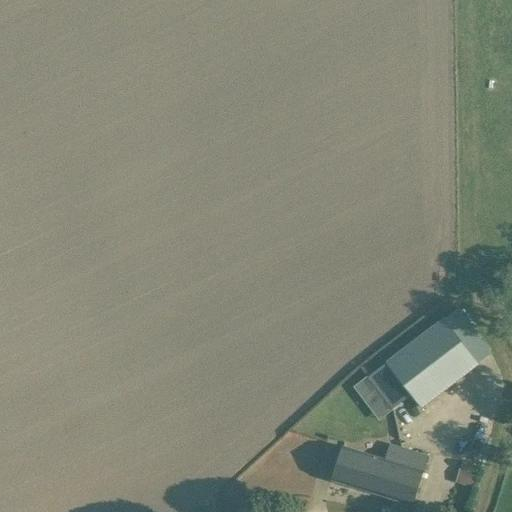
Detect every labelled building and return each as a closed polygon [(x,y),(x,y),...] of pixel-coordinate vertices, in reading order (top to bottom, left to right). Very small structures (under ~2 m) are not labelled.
[(456,308),(367,378),(378,391),(392,410),(406,398),(416,411),(491,353),(456,308)] [(378,391),(367,378),(355,388),(365,401),(378,391)] [(394,412),(384,414),(390,438),(400,436),(394,412)] [(332,480),(385,496),(396,461),(399,462),(404,446),(390,442),(386,458),(343,446),(338,461),(332,480)] [(414,505),(420,486),(429,453),(404,446),(399,462),(396,461),(385,496),(414,505)] [(460,468),(456,482),(472,487),(477,473),(460,468)]
